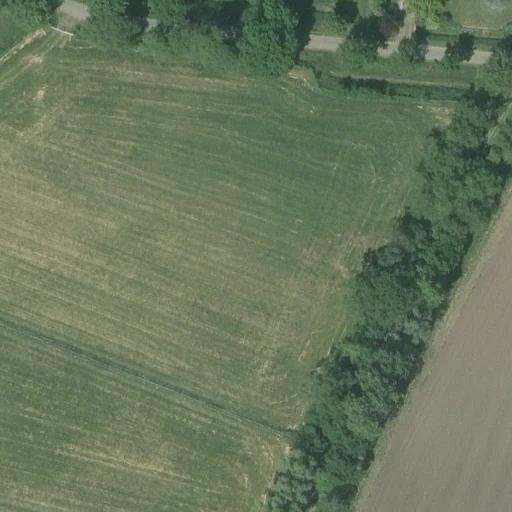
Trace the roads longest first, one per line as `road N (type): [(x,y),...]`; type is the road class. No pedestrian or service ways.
road 1 (unclassified): [(511,60),(147,27),(52,0)]
road 2 (track): [(310,511),(420,271),(511,106)]
